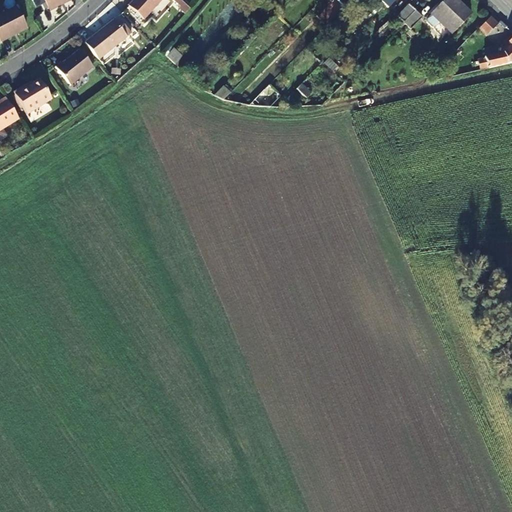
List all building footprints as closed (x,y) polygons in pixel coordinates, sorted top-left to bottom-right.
[(44,0),(50,10),(69,0),(74,0),(75,1),(75,0),(44,0)] [(137,0),(131,7),(146,19),(163,0),(137,0)] [(381,0),(381,1),(390,10),(398,0),(381,0)] [(425,24),(432,31),(435,31),(440,26),(449,35),(468,16),(451,0),(442,0),(428,14),(429,16),(426,19),(425,24)] [(187,2),(185,5),(183,8),(189,13),(193,7),(187,2)] [(15,3),(0,11),(0,35),(1,38),(27,24),(15,3)] [(395,15),(401,22),(412,11),(406,4),(395,15)] [(409,29),(420,18),(412,11),(401,22),(409,29)] [(495,26),(488,19),(477,29),(485,37),(495,26)] [(87,44),(101,60),(130,37),(116,20),(87,44)] [(489,68),(511,62),(511,37),(507,43),(510,45),(503,52),(484,58),(489,68)] [(182,55),(173,48),(167,55),(176,62),(182,55)] [(75,55),(86,76),(91,73),(78,53),(75,55)] [(60,92),(86,76),(75,55),(47,72),(60,92)] [(188,60),(182,55),(176,62),(182,67),(188,60)] [(43,83),(17,97),(28,115),(54,100),(43,83)] [(253,101),(265,112),(278,96),(267,86),(253,101)] [(0,134),(12,127),(2,109),(0,109),(0,134)]
